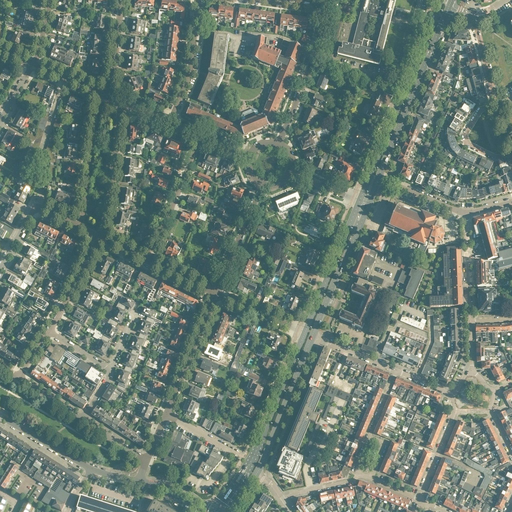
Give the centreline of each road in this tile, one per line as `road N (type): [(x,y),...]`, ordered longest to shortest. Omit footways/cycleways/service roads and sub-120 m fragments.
road 1 (secondary): [(441,0),(358,201)]
road 2 (secondary): [(304,332),(254,453),(216,511)]
road 3 (secondary): [(378,178),(450,4)]
road 4 (secondary): [(256,473),(311,336)]
road 5 (residential): [(278,144),(316,51),(324,7)]
road 6 (secondary): [(311,336),(367,204)]
road 7 (secondary): [(358,201),(304,332)]
road 8 (residential): [(100,237),(121,102)]
road 9 (residential): [(81,227),(98,92)]
road 10 (residential): [(148,261),(201,136)]
road 11 (residential): [(166,414),(215,294)]
road 12 (residential): [(169,122),(189,74),(199,0)]
road 13 (residential): [(215,294),(262,183)]
